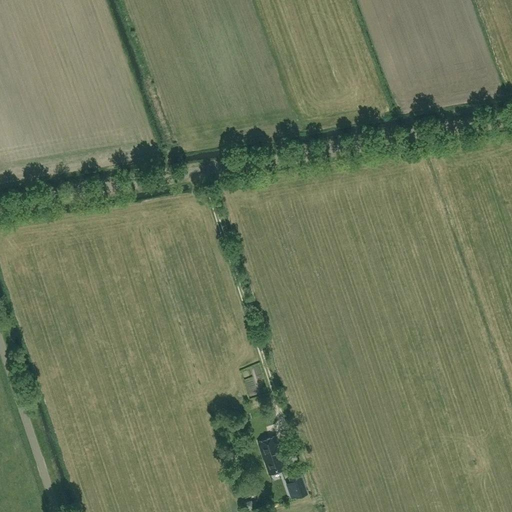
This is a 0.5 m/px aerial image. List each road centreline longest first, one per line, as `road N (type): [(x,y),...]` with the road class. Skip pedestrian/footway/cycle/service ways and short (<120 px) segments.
road 1 (unclassified): [(0,206),(511,121)]
road 2 (unclassified): [(58,511),(0,342)]
